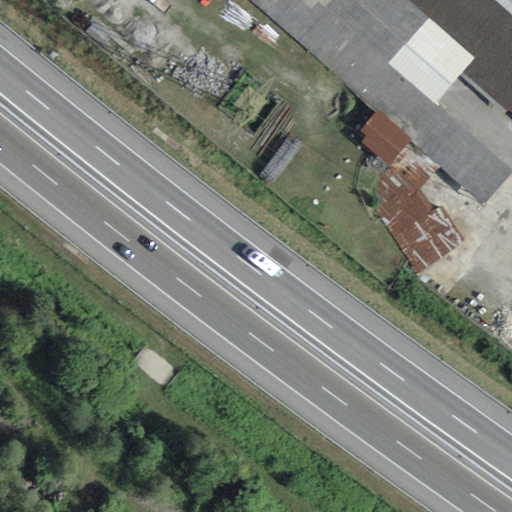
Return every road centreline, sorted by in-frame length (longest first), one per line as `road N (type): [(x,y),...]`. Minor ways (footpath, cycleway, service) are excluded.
road 1 (motorway): [(511,456),(0,64)]
road 2 (motorway): [(0,139),(497,511)]
road 3 (track): [(305,511),(153,392),(153,339),(0,214)]
